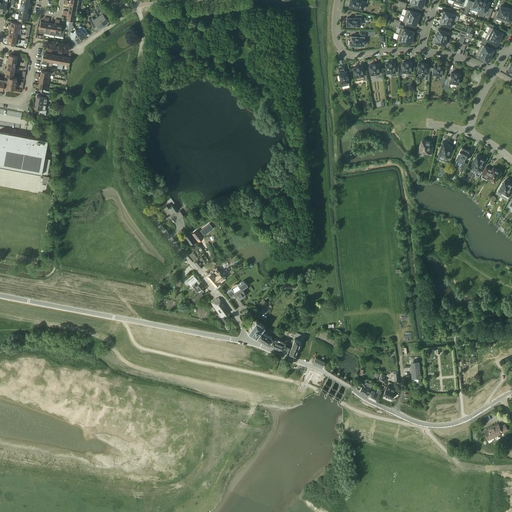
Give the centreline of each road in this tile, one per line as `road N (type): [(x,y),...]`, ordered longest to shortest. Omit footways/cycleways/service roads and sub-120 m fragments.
road 1 (unclassified): [(137,7),(142,40),(124,127),(127,177),(235,315),(242,340)]
road 2 (unclassified): [(511,391),(464,421),(427,426),(242,340)]
road 3 (unclassified): [(242,340),(0,295)]
road 4 (residential): [(337,0),(334,38),(342,50),(421,50)]
